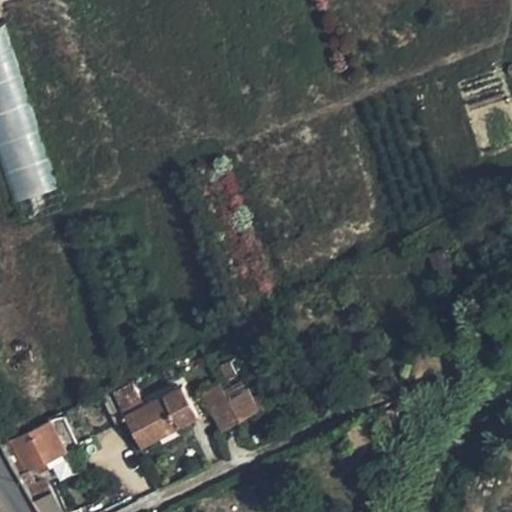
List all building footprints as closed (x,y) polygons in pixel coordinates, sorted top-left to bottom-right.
[(0,32),(0,162),(12,202),(54,190),(9,30),(0,32)] [(239,375),(232,363),(221,368),(229,381),(239,375)] [(145,405),(133,383),(114,393),(140,446),(197,415),(182,385),(145,405)] [(229,398),(221,385),(204,392),(212,407),(229,398)] [(247,389),(229,398),(239,420),(258,411),(247,389)] [(223,428),(239,420),(229,398),(212,407),(223,428)] [(373,410),(360,416),(365,429),(377,425),(373,410)] [(25,442),(21,435),(10,440),(26,473),(65,454),(52,428),(25,442)]
